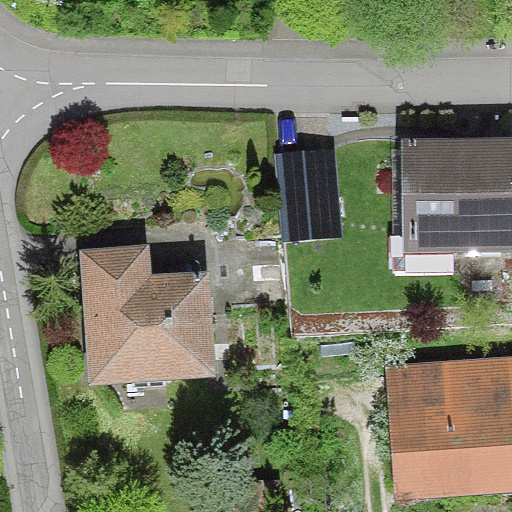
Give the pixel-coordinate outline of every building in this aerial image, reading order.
[(511,250),(511,151),(401,153),(402,240),(448,239),(448,251),(511,250)] [(281,239),(331,235),(325,165),(275,169),(281,239)] [(144,290),(142,260),(85,264),(93,382),(202,375),(196,287),(144,290)] [(511,477),(511,393),(388,402),(394,486),(511,477)] [(258,511),(256,487),(230,488),(231,511),(258,511)]
